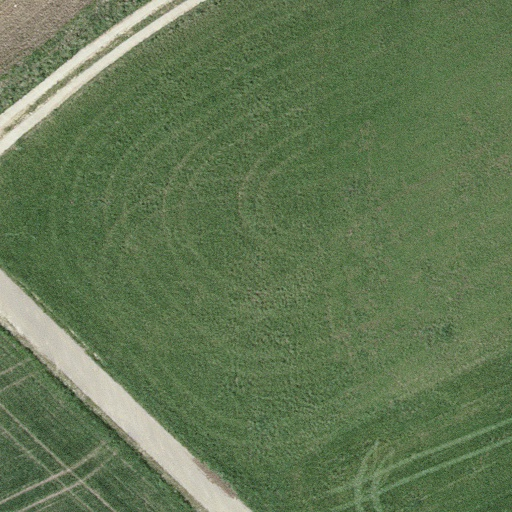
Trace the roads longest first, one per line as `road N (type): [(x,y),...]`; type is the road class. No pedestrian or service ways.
road 1 (track): [(0,309),(232,511)]
road 2 (track): [(0,119),(171,0)]
